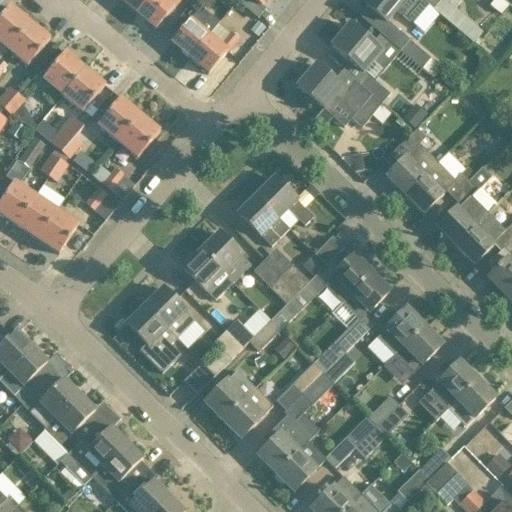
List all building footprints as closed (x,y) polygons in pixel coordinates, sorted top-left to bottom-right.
[(118,0),(137,16),(150,0),(118,0)] [(162,0),(150,0),(137,16),(156,32),(169,16),(183,0),(170,0),(167,4),(162,0)] [(216,0),(227,9),(235,0),(234,0),(216,0)] [(251,0),(261,8),(267,0),(251,0)] [(372,0),(366,8),(386,25),(386,26),(398,13),(413,26),(429,7),(424,3),(420,0),(403,0),(403,1),(401,0),(372,0)] [(463,17),(454,10),(442,0),(438,0),(431,9),(440,16),(454,28),(463,17)] [(500,0),(496,0),(491,8),(501,16),(509,7),(500,0)] [(11,8),(0,20),(0,45),(8,52),(30,25),(11,8)] [(171,44),(190,60),(209,38),(220,25),(201,9),(184,29),(171,44)] [(482,34),(463,17),(454,28),(473,45),(482,34)] [(258,23),(251,32),(258,38),(266,29),(258,23)] [(27,69),(37,57),(50,42),(30,25),(8,52),(27,69)] [(382,53),(365,39),(350,26),(331,49),(347,61),(363,76),(382,53)] [(209,38),(190,60),(209,76),(239,41),(231,34),(220,48),(209,38)] [(400,34),(391,45),(422,72),(431,61),(400,34)] [(43,81),(63,98),(85,71),(65,55),(43,81)] [(484,57),(479,62),(480,68),(485,73),(492,64),(484,57)] [(310,74),(297,89),(317,106),(322,110),(345,129),(351,121),(362,130),(372,118),(381,107),(359,87),(355,85),(347,94),(336,84),(334,82),(316,67),(310,74)] [(105,88),(85,71),(63,98),(83,114),(105,88)] [(368,77),(359,87),(381,107),(391,96),(375,83),(368,77)] [(0,108),(4,112),(17,97),(9,90),(0,100),(0,108)] [(24,103),(17,97),(4,112),(11,118),(24,103)] [(98,128),(117,144),(140,117),(120,101),(98,128)] [(428,116),(415,106),(402,121),(414,132),(428,116)] [(140,117),(117,144),(137,161),(160,134),(140,117)] [(492,118),(483,127),(498,142),(507,133),(492,118)] [(35,131),(49,142),(56,132),(43,121),(35,131)] [(61,155),(74,140),(83,130),(72,121),(50,147),(61,155)] [(27,131),(14,123),(8,134),(20,142),(27,131)] [(386,179),(405,197),(438,165),(419,146),(425,139),(416,131),(400,147),(411,158),(408,160),(407,158),(386,179)] [(19,163),(29,171),(45,148),(34,140),(19,163)] [(82,146),(74,140),(61,155),(69,161),(82,146)] [(86,173),(94,161),(80,152),(72,163),(86,173)] [(447,153),(438,162),(453,179),(463,170),(447,153)] [(372,171),(369,155),(352,158),(355,174),(372,171)] [(48,180),(59,163),(51,157),(40,174),(48,180)] [(68,168),(59,163),(48,180),(56,185),(68,168)] [(445,192),(453,200),(470,184),(469,183),(461,175),(454,182),(438,165),(405,197),(424,217),(438,202),(444,197),(442,195),(445,192)] [(92,176),(111,193),(123,203),(136,188),(116,171),(111,177),(99,168),(92,176)] [(465,171),(461,175),(469,183),(475,177),(467,169),(465,171)] [(455,248),(488,216),(495,209),(478,192),(490,179),(482,170),(475,177),(469,183),(470,184),(453,200),(461,208),(459,211),(457,209),(437,229),(455,248)] [(275,180),(257,198),(278,220),(287,211),(295,219),(305,229),(314,219),(275,180)] [(36,198),(18,187),(14,185),(0,205),(0,217),(16,228),(36,198)] [(56,210),(62,199),(42,187),(36,198),(56,210)] [(311,187),(305,193),(313,201),(319,195),(311,187)] [(86,206),(94,212),(107,223),(119,209),(107,198),(107,197),(99,191),(86,206)] [(16,228),(38,242),(57,213),(36,198),(16,228)] [(290,231),(278,220),(257,198),(238,216),(260,238),(261,238),(268,246),(271,249),(290,231)] [(57,213),(38,242),(59,256),(78,227),(57,213)] [(496,243),(504,251),(511,242),(511,224),(505,232),(491,219),(488,216),(455,248),(474,267),(495,247),(493,245),(496,243)] [(219,235),(201,253),(233,285),(243,275),(242,275),(251,267),(233,249),(219,235)] [(333,239),(319,253),(315,257),(326,268),(344,250),(333,239)] [(506,299),(511,292),(511,242),(504,251),(511,259),(509,262),(507,260),(487,280),(506,299)] [(215,302),(224,294),(233,285),(201,253),(183,271),(205,293),(206,292),(215,302)] [(324,288),(341,305),(371,276),(353,258),(333,278),(333,279),(324,288)] [(315,277),(325,268),(317,260),(305,272),(313,280),(315,277)] [(281,279),(299,295),(309,283),(292,267),(281,279)] [(371,276),(341,305),(359,323),(368,314),(369,314),(375,308),(389,294),(371,276)] [(270,290),(287,307),(291,302),(299,295),(281,279),(270,290)] [(163,291),(146,308),(177,340),(187,330),(194,322),(185,313),(177,305),(163,291)] [(287,307),(271,322),(281,332),(301,313),(291,302),(287,307)] [(163,376),(177,362),(179,360),(168,349),(177,340),(146,308),(127,326),(146,346),(140,352),(163,376)] [(254,335),(270,320),(260,310),(245,324),(254,335)] [(377,340),(376,340),(394,358),(424,328),(406,311),(392,325),(377,340)] [(237,322),(226,333),(243,351),(249,345),(254,339),(254,338),(237,322)] [(271,322),(254,338),(254,339),(249,345),(258,354),(281,332),(271,322)] [(424,328),(394,358),(403,367),(404,367),(412,375),(421,366),(422,367),(442,347),(424,328)] [(0,333),(0,380),(7,373),(8,374),(32,349),(17,333),(12,338),(4,329),(0,333)] [(226,333),(214,345),(232,362),(243,351),(226,333)] [(314,365),(324,376),(344,355),(334,345),(317,361),(302,345),(302,344),(293,336),(288,341),(313,365),(314,365)] [(285,341),(277,348),(286,358),(294,350),(285,341)] [(7,390),(22,407),(49,380),(41,372),(48,365),(32,349),(8,374),(16,382),(7,390)] [(324,376),(334,386),(355,365),(345,354),(344,355),(324,376)] [(430,393),(448,410),(477,381),(459,364),(430,393)] [(324,376),(314,365),(292,387),(302,397),(324,376)] [(197,396),(215,378),(202,366),(184,383),(197,396)] [(205,405),(222,422),(255,390),(237,372),(205,405)] [(334,386),(324,376),(302,397),(312,408),(334,386)] [(22,407),(45,431),(46,431),(80,397),(64,381),(57,388),(49,380),(22,407)] [(477,381),(448,410),(465,428),(474,420),(475,421),(495,400),(477,381)] [(272,408),(265,400),(255,390),(222,422),(241,441),(264,418),(263,417),(272,408)] [(80,397),(46,431),(45,431),(43,433),(68,457),(97,428),(89,420),(96,413),(80,397)] [(377,428),(398,407),(390,399),(369,421),(377,428)] [(407,417),(398,408),(398,407),(377,428),(386,438),(407,417)] [(334,471),(354,451),(355,450),(377,428),(369,421),(366,419),(325,460),(326,461),(325,463),(334,471)] [(258,458),(276,476),(308,444),(299,434),(297,436),(288,427),(272,444),(258,458)] [(68,457),(60,464),(64,468),(78,466),(92,481),(93,480),(128,445),(112,429),(105,436),(97,428),(68,457)] [(377,428),(355,450),(365,461),(386,438),(377,428)] [(9,441),(22,453),(32,441),(20,429),(9,441)] [(326,461),(325,460),(308,444),(276,476),(294,494),(308,480),(325,463),(326,461)] [(117,504),(146,475),(149,471),(141,463),(143,461),(128,445),(93,480),(117,504)] [(430,481),(446,465),(451,460),(441,449),(420,471),(430,481)] [(498,456),(486,468),(497,480),(509,467),(498,456)] [(12,465),(16,469),(20,469),(24,466),(18,459),(12,465)] [(457,476),(446,465),(430,481),(421,490),(426,495),(430,491),(436,497),(457,476)] [(430,481),(420,471),(397,495),(407,505),(421,490),(430,481)] [(2,474),(0,475),(0,489),(17,505),(26,496),(2,474)] [(156,511),(170,499),(146,475),(117,504),(124,511),(156,511)] [(467,487),(457,476),(436,497),(446,508),(452,502),(460,494),(467,487)] [(311,511),(344,511),(361,496),(351,486),(343,478),(325,497),(311,511)] [(0,511),(12,511),(18,507),(9,498),(6,500),(0,493),(0,511)] [(484,505),(473,493),(466,500),(478,511),(511,511),(511,510),(495,494),(484,505)] [(460,494),(452,502),(462,511),(477,511),(478,511),(466,500),(460,494)] [(377,511),(371,506),(371,507),(361,496),(344,511),(377,511)] [(183,511),(170,499),(156,511),(183,511)]
